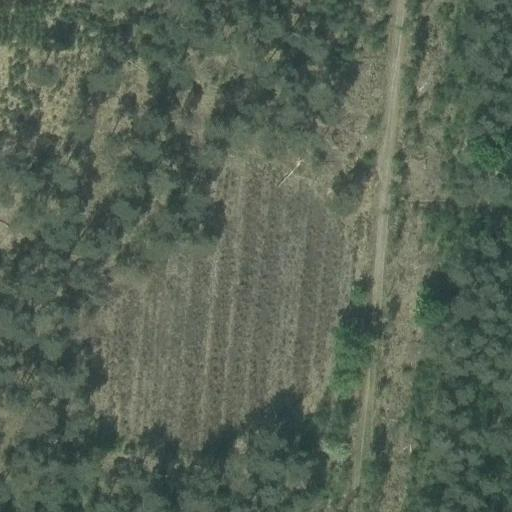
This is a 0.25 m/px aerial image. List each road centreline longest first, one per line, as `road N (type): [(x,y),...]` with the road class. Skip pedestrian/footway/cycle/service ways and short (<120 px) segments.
road 1 (track): [(384,196),(351,511)]
road 2 (track): [(397,0),(384,196)]
road 3 (track): [(511,206),(384,196)]
